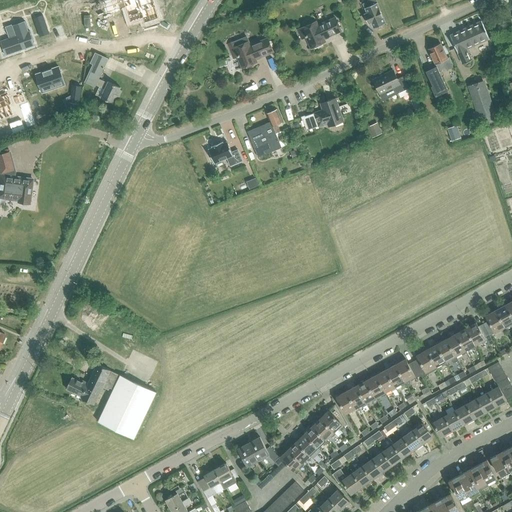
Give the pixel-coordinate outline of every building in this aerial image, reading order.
[(374,28),(386,23),(375,0),(368,0),(369,1),(363,4),(367,13),(364,14),(368,24),(371,23),(374,28)] [(40,30),(47,28),(42,15),(35,17),(40,30)] [(325,40),(342,32),(336,18),(319,26),(317,22),(298,31),(302,40),(306,38),(311,48),(308,49),(308,50),(326,42),(325,40)] [(15,35),(0,40),(6,55),(35,45),(29,30),(28,31),(25,21),(12,25),(15,35)] [(482,21),(450,36),(463,65),(472,60),(466,48),(473,44),(474,46),(490,40),(482,21)] [(247,36),(228,44),(230,50),(234,59),(238,57),(242,68),(240,69),(240,70),(257,63),(256,60),(274,53),(268,39),(251,46),(249,42),(247,36)] [(426,72),(433,86),(432,87),(436,97),(448,91),(440,72),(442,71),(446,69),(447,69),(449,68),(451,68),(452,67),(453,65),(450,57),(447,58),(441,44),(429,49),(437,67),(426,72)] [(93,64),(84,82),(95,87),(96,85),(100,87),(103,88),(105,89),(101,97),(113,103),(117,96),(119,97),(122,90),(120,89),(121,87),(108,82),(108,83),(106,82),(99,79),(108,58),(96,53),(91,63),(93,64)] [(58,66),(36,74),(42,93),(65,85),(58,66)] [(374,80),(381,94),(384,101),(409,88),(403,76),(398,79),(394,70),(374,80)] [(481,125),(497,120),(484,81),(468,86),(481,125)] [(71,95),(63,100),(68,109),(79,103),(81,86),(73,85),(71,95)] [(344,121),(336,99),(321,104),(323,110),(303,117),(307,131),(328,123),(329,127),(344,121)] [(267,114),(271,122),(248,132),(258,157),(282,147),(273,127),(282,123),(277,110),(267,114)] [(367,126),(372,137),(383,132),(378,121),(367,126)] [(447,128),(452,141),(461,137),(457,124),(447,128)] [(232,152),(227,142),(223,144),(222,142),(212,146),(213,148),(208,150),(214,163),(232,155),(236,163),(242,160),(238,149),(232,152)] [(298,149),(291,152),(293,159),(301,156),(298,149)] [(0,201),(2,198),(19,200),(19,202),(21,202),(21,205),(26,206),(28,204),(30,204),(33,185),(34,178),(15,175),(15,173),(9,152),(4,153),(0,154),(0,201)] [(255,178),(247,182),(250,188),(258,185),(255,178)] [(511,316),(505,304),(496,309),(505,326),(510,324),(511,326),(511,325),(511,316)] [(485,315),(488,321),(483,323),(489,335),(495,333),(500,330),(501,332),(506,329),(505,326),(496,309),(485,315)] [(476,322),(466,328),(475,345),(480,343),(481,345),(486,342),(488,345),(493,343),(489,335),(483,323),(478,326),(476,322)] [(466,328),(456,333),(465,350),(470,348),(472,350),(476,347),(475,345),(466,328)] [(456,333),(446,339),(455,356),(460,353),(461,355),(466,353),(465,350),(456,333)] [(446,339),(436,344),(445,361),(450,359),(451,361),(457,358),(455,356),(446,339)] [(436,344),(426,349),(436,367),(440,364),(442,366),(446,363),(445,361),(436,344)] [(426,349),(416,355),(418,359),(413,361),(420,375),(422,377),(427,374),(437,369),(436,367),(426,349)] [(405,359),(395,364),(404,382),(409,379),(410,381),(415,378),(420,375),(413,361),(408,364),(405,359)] [(487,368),(490,373),(501,367),(498,362),(487,368)] [(83,380),(82,383),(73,378),(67,389),(82,396),(82,398),(94,405),(103,387),(109,390),(110,388),(114,390),(98,422),(134,439),(157,393),(121,375),(120,376),(110,371),(111,370),(98,364),(89,383),(83,380)] [(395,364),(385,369),(394,387),(399,384),(401,386),(406,384),(404,382),(395,364)] [(490,373),(493,378),(504,373),(501,367),(490,373)] [(385,369),(375,375),(385,392),(389,389),(391,392),(396,389),(394,387),(385,369)] [(485,369),(477,373),(480,378),(488,374),(485,369)] [(480,378),(477,373),(469,378),(472,383),(480,378)] [(493,378),(496,384),(507,378),(504,373),(493,378)] [(375,375),(365,380),(375,397),(380,395),(381,397),(386,394),(385,392),(375,375)] [(496,384),(497,386),(499,389),(510,383),(507,378),(496,384)] [(365,380),(356,386),(365,403),(370,400),(371,402),(376,400),(375,397),(365,380)] [(464,381),(456,385),(458,390),(467,386),(464,381)] [(511,386),(510,383),(499,389),(502,394),(511,388),(511,386)] [(458,390),(456,385),(448,389),(450,394),(458,390)] [(356,386),(346,391),(355,408),(360,406),(361,408),(366,405),(365,403),(356,386)] [(421,389),(424,394),(430,390),(428,386),(421,389)] [(497,386),(487,392),(495,407),(506,401),(505,400),(502,394),(499,389),(497,386)] [(511,388),(502,394),(505,400),(511,395),(511,388)] [(355,408),(346,391),(336,397),(345,414),(350,411),(352,413),(356,411),(355,408)] [(441,392),(434,397),(437,402),(444,398),(441,392)] [(487,392),(476,398),(484,413),(495,407),(487,392)] [(406,399),(409,403),(415,399),(412,395),(406,399)] [(437,402),(434,397),(426,401),(429,407),(437,402)] [(476,398),(465,404),(473,419),(484,413),(476,398)] [(398,406),(401,410),(406,406),(403,402),(398,406)] [(335,403),(320,419),(333,433),(337,429),(339,430),(343,426),(346,424),(335,403)] [(465,404),(454,410),(463,425),(473,419),(465,404)] [(404,412),(408,417),(415,411),(412,406),(404,412)] [(388,412),(391,416),(397,412),(394,408),(388,412)] [(454,410),(443,416),(452,431),(463,425),(454,410)] [(379,419),(382,423),(388,418),(385,414),(379,419)] [(399,415),(392,421),(395,426),(403,420),(399,415)] [(452,431),(443,416),(432,422),(441,437),(452,431)] [(320,419),(312,426),(326,440),(330,436),(331,437),(335,434),(333,433),(320,419)] [(370,425),(373,429),(379,425),(376,421),(370,425)] [(395,426),(392,421),(384,426),(387,431),(395,426)] [(423,423),(412,430),(422,444),(432,437),(423,423)] [(312,426),(304,434),(317,448),(322,444),(323,445),(327,442),(326,440),(312,426)] [(361,432),(364,436),(370,431),(367,427),(361,432)] [(379,430),(371,435),(375,440),(383,434),(379,430)] [(412,430),(402,437),(412,451),(422,444),(412,430)] [(304,434),(296,442),(309,456),(314,452),(315,453),(319,450),(317,448),(304,434)] [(375,440),(371,435),(364,441),(367,445),(375,440)] [(347,442),(349,446),(357,440),(353,436),(348,440),(349,441),(347,442)] [(259,437),(248,443),(258,461),(268,455),(274,461),(276,459),(277,458),(279,457),(273,450),(270,448),(269,447),(266,449),(265,449),(259,437)] [(402,437),(392,445),(402,458),(412,451),(402,437)] [(296,442),(288,450),(301,464),(306,460),(307,461),(311,458),(309,456),(296,442)] [(248,443),(237,449),(247,467),(258,461),(248,443)] [(339,447),(342,451),(348,447),(345,443),(339,447)] [(386,449),(382,452),(391,466),(402,458),(392,445),(391,443),(385,447),(386,449)] [(359,444),(351,450),(355,455),(362,449),(359,444)] [(511,452),(509,447),(500,452),(511,473),(511,472),(511,452)] [(330,454),(333,458),(339,453),(336,449),(330,454)] [(301,464),(288,450),(279,458),(293,472),(297,468),(299,469),(303,465),(301,464)] [(355,455),(351,450),(344,455),(347,460),(355,455)] [(382,452),(371,459),(381,473),(391,466),(382,452)] [(511,473),(500,452),(490,458),(501,478),(511,473)] [(278,467),(270,474),(273,478),(285,466),(277,458),(273,462),(278,467)] [(331,464),(334,469),(342,463),(339,459),(331,464)] [(371,459),(361,466),(371,480),(381,473),(371,459)] [(486,460),(477,465),(488,486),(497,480),(486,460)] [(322,462),(319,465),(321,467),(324,470),(328,467),(327,467),(325,464),(322,462)] [(226,463),(215,469),(218,475),(221,481),(219,482),(223,489),(236,482),(236,481),(230,470),(229,469),(226,463)] [(477,465),(467,470),(478,491),(488,486),(477,465)] [(361,466),(351,473),(361,487),(371,480),(361,466)] [(321,467),(316,472),(319,475),(324,470),(321,467)] [(340,468),(333,474),(339,482),(341,481),(346,477),(340,468)] [(206,477),(198,481),(204,491),(208,498),(212,495),(223,489),(219,482),(221,481),(218,475),(215,469),(204,475),(206,477)] [(467,470),(458,476),(469,496),(478,491),(467,470)] [(361,487),(351,473),(346,477),(341,481),(350,494),(361,487)] [(260,490),(265,486),(273,478),(270,474),(262,482),(257,478),(253,482),(260,490)] [(304,482),(308,486),(317,477),(313,474),(304,482)] [(317,482),(321,486),(329,479),(325,475),(317,482)] [(469,496),(458,476),(448,481),(459,501),(469,496)] [(294,482),(290,486),(298,494),(302,490),(294,482)] [(290,486),(286,490),(294,499),(298,494),(290,486)] [(313,486),(306,493),(310,497),(317,491),(313,486)] [(177,493),(165,500),(170,509),(171,511),(183,504),(182,502),(178,495),(185,491),(183,487),(176,491),(177,493)] [(286,490),(281,495),(289,503),(294,499),(286,490)] [(337,490),(327,499),(339,511),(349,502),(337,490)] [(310,497),(306,493),(300,499),(304,504),(310,497)] [(460,511),(450,493),(441,499),(447,511),(460,511)] [(281,495),(277,499),(285,507),(289,503),(281,495)] [(183,504),(171,511),(172,511),(188,511),(184,506),(191,502),(189,498),(182,502),(183,504)] [(277,499),(273,503),(281,511),(285,507),(277,499)] [(327,499),(319,507),(323,511),(338,511),(339,511),(327,499)] [(447,511),(441,499),(431,504),(435,511),(447,511)] [(241,503),(234,507),(236,511),(238,511),(248,507),(249,506),(246,501),(241,503)] [(487,501),(484,502),(488,509),(493,507),(490,501),(487,501)] [(273,503),(269,507),(273,511),(280,511),(281,511),(273,503)] [(478,503),(474,505),(477,511),(482,511),(483,511),(478,503)]
